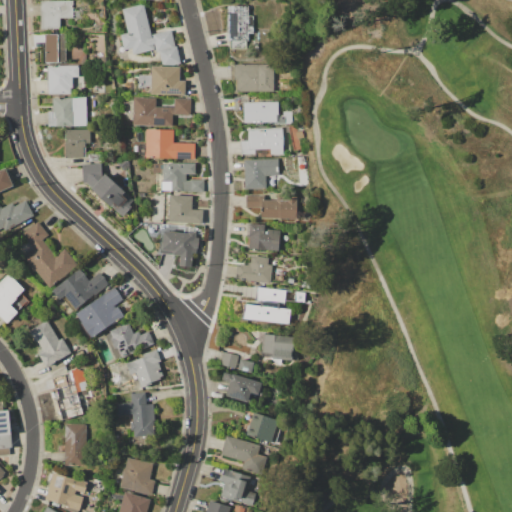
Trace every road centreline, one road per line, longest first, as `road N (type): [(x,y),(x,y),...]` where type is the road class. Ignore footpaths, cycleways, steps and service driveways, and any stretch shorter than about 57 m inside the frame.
road 1 (residential): [(13,511),(31,461),(32,423),(0,351),(19,102)]
road 2 (tertiary): [(180,332),(142,275),(51,190),(34,163),(19,102),(14,0)]
road 3 (residential): [(180,332),(204,308),(220,219),(214,117),(185,0)]
road 4 (tertiary): [(174,511),(196,416),(180,332)]
